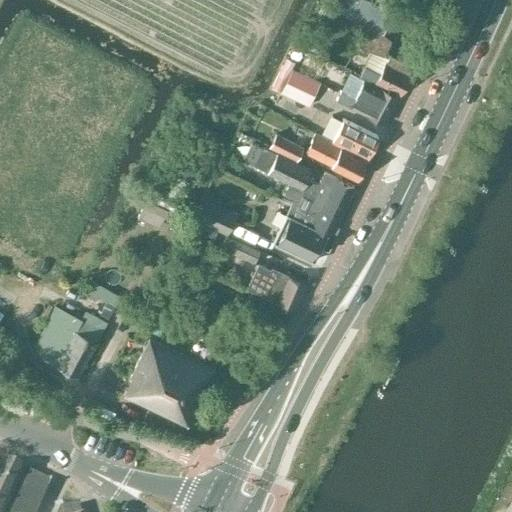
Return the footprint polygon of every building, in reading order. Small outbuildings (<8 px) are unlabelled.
[(357,41),(371,48),(360,73),(398,93),(408,73),(413,64),(383,50),(388,39),(378,34),(390,11),(376,4),(357,41)] [(292,67),(284,63),(272,88),(281,92),(292,67)] [(292,67),(281,92),(309,105),(320,81),(292,67)] [(340,90),(336,98),(384,122),(397,95),(363,77),(352,96),(340,90)] [(332,137),(331,139),(338,143),(350,149),(367,157),(369,151),(377,135),(348,120),(348,121),(341,118),(332,137)] [(267,145),(296,159),(302,145),(274,131),(267,145)] [(313,132),(313,134),(304,151),(329,164),(357,177),(366,158),(313,132)] [(283,194),(292,199),(337,220),(354,185),(324,171),(318,183),(307,177),(311,168),(263,145),(255,164),(267,171),(266,171),(289,182),(283,194)] [(173,216),(182,200),(154,186),(149,199),(146,198),(137,216),(158,226),(165,211),(173,216)] [(205,197),(195,219),(226,233),(236,210),(205,197)] [(326,232),(331,234),(337,220),(292,199),(273,240),(313,259),(326,232)] [(224,236),(220,234),(216,243),(219,245),(254,262),(260,249),(225,234),(224,236)] [(258,261),(245,286),(263,294),(263,295),(293,309),(305,282),(276,268),(271,265),(270,267),(258,261)] [(89,290),(114,305),(120,296),(94,281),(89,290)] [(46,354),(44,357),(78,375),(101,330),(93,326),(98,317),(84,309),(79,318),(67,312),(46,354)] [(125,394),(140,401),(187,423),(214,367),(149,336),(129,377),(133,378),(125,394)] [(3,464),(0,471),(0,511),(36,511),(49,484),(3,464)]
